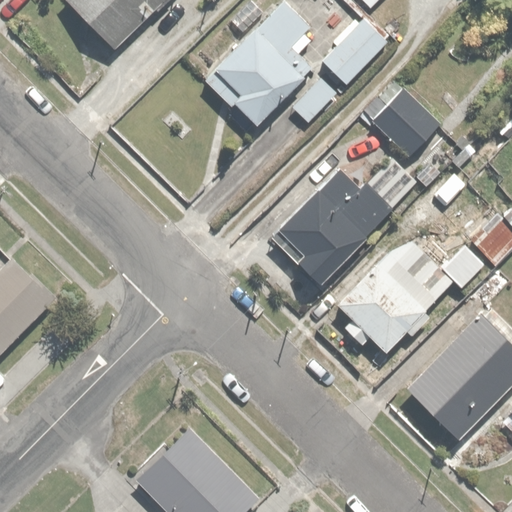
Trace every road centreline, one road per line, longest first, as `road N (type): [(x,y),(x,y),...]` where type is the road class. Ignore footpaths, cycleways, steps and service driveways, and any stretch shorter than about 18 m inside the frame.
road 1 (residential): [(186,289),(408,511)]
road 2 (residential): [(0,101),(186,289)]
road 3 (residential): [(0,477),(186,289)]
